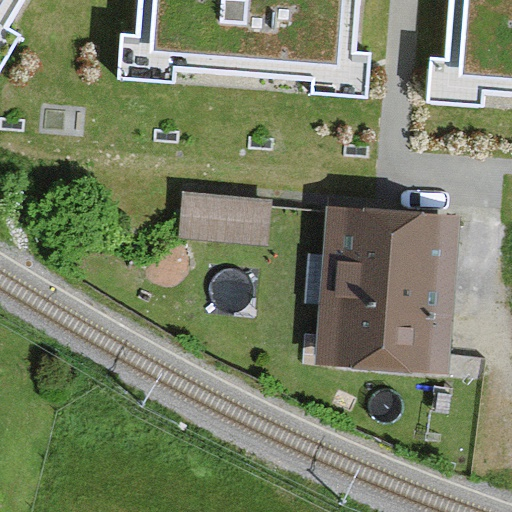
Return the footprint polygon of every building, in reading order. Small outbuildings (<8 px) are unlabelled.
[(24,0),(0,0),(0,34),(3,36),(24,0)] [(359,0),(139,0),(136,46),(172,48),(170,70),(318,81),(319,60),(355,62),(359,0)] [(511,0),(450,0),(445,69),(481,72),(479,94),(511,96),(511,0)] [(183,183),(181,230),(270,234),(272,187),(183,183)] [(440,234),(345,227),(336,346),(431,354),(440,234)]
